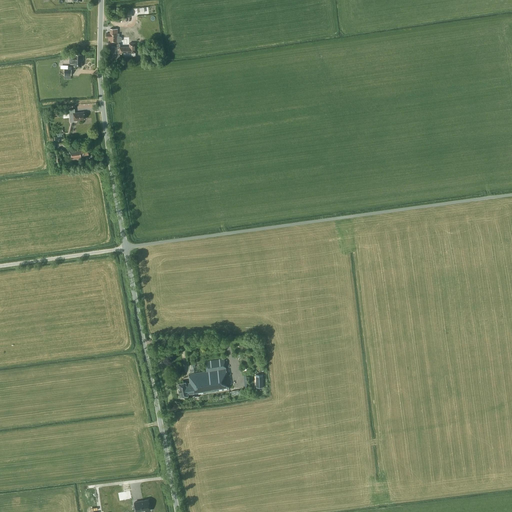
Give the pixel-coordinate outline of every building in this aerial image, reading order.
[(118,29),(110,29),(110,34),(106,33),(106,37),(108,37),(108,43),(116,43),(116,47),(111,47),(112,58),(120,58),(120,53),(135,52),(135,43),(129,43),(129,46),(120,46),(120,44),(119,43),(119,42),(120,42),(121,41),(121,38),(121,37),(119,37),(119,34),(117,34),(118,29)] [(83,54),(72,54),(71,65),(74,65),(74,66),(82,66),(82,60),(83,60),(83,54)] [(60,68),(64,68),(64,75),(71,75),(71,66),(68,66),(68,65),(61,65),(60,68)] [(79,113),(79,112),(72,113),(69,114),(70,122),(74,122),(74,120),(84,119),(84,114),(83,114),(83,112),(79,113)] [(81,148),(81,147),(68,148),(70,161),(82,159),(81,155),(89,154),(88,147),(81,148)] [(61,162),(59,149),(51,150),(53,163),(61,162)] [(229,389),(225,359),(205,362),(206,371),(189,374),(190,382),(186,383),(186,382),(179,383),(181,396),(188,395),(188,394),(194,393),(194,394),(229,389)] [(133,496),(121,498),(122,506),(134,505),(133,496)]
